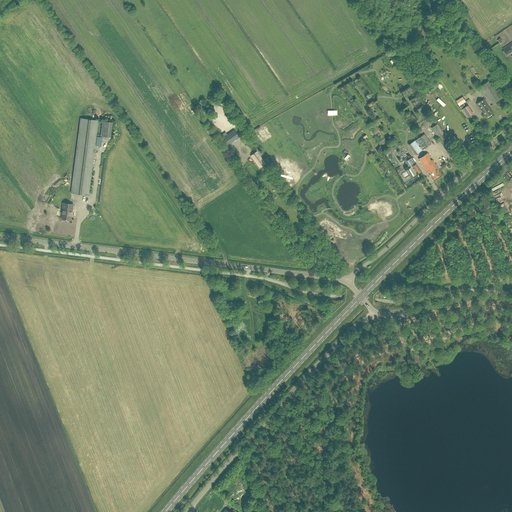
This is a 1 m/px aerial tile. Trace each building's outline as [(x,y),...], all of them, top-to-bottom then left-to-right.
[(511,41),(502,48),(507,55),(511,51),(511,41)] [(493,104),(501,99),(489,80),(481,86),(493,104)] [(366,95),(370,92),(360,81),(357,84),(366,95)] [(459,107),(466,103),(462,98),(456,103),(459,107)] [(487,117),(493,113),(484,99),(477,104),(480,109),(481,108),(487,117)] [(474,114),(468,105),(461,110),(467,118),(474,114)] [(88,195),(97,120),(81,118),(71,193),(88,195)] [(111,137),(113,122),(102,121),(100,136),(111,137)] [(456,151),(437,123),(431,128),(446,150),(449,148),(453,153),(456,151)] [(232,145),(232,146),(230,144),(239,137),(234,129),(222,138),(227,146),(228,146),(229,147),(234,155),(237,153),(232,145)] [(422,150),(432,144),(425,133),(415,140),(422,150)] [(415,155),(422,151),(415,140),(408,145),(415,155)] [(265,163),(259,154),(257,151),(250,156),(252,159),(253,158),(259,168),(265,163)] [(434,179),(441,174),(438,170),(439,169),(432,159),(431,160),(429,158),(430,157),(427,153),(418,159),(428,173),(429,172),(434,179)] [(415,162),(412,157),(406,161),(410,166),(415,162)] [(421,171),(416,164),(413,166),(418,173),(421,171)] [(72,209),(73,204),(62,203),(61,214),(62,214),(62,219),(66,220),(66,219),(70,220),(72,209)]
